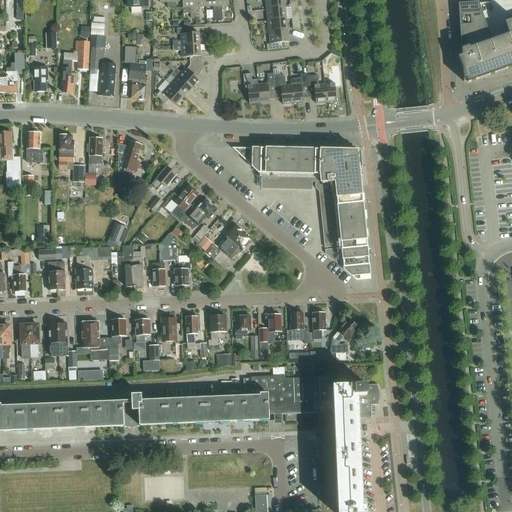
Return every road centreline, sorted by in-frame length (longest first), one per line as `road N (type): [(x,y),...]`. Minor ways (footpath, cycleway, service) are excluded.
road 1 (secondary): [(380,126),(427,511)]
road 2 (residential): [(0,455),(276,446),(280,511)]
road 3 (residential): [(323,297),(0,308)]
road 4 (unclassified): [(506,511),(486,259)]
road 5 (residential): [(323,297),(323,275),(201,171),(186,150),(185,128)]
road 6 (residential): [(0,114),(185,128)]
road 7 (residential): [(218,130),(380,126)]
road 8 (unclassified): [(448,114),(468,239),(486,259)]
road 9 (residential): [(244,60),(321,52),(321,0)]
road 10 (secondary): [(366,0),(380,126)]
